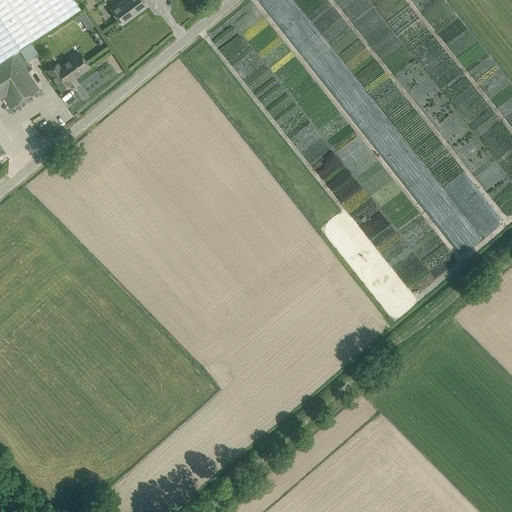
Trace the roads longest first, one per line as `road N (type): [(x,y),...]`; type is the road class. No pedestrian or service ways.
road 1 (track): [(200,511),(511,245)]
road 2 (unclassified): [(0,192),(234,0)]
